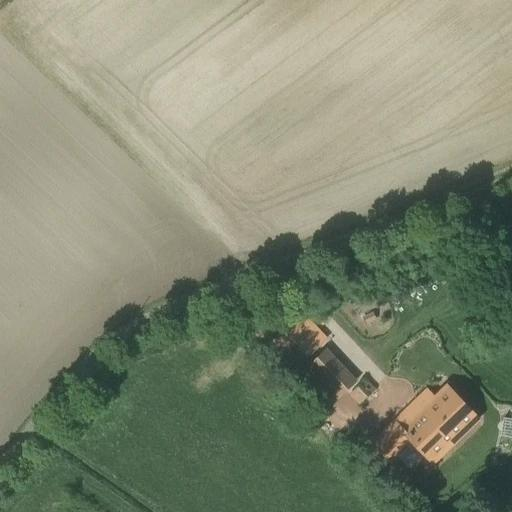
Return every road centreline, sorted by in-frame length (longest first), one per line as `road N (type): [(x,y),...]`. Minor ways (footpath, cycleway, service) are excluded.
road 1 (unclassified): [(276,254),(140,313),(86,352),(0,465)]
road 2 (unknown): [(411,400),(363,446),(200,286)]
road 3 (track): [(511,157),(276,254)]
